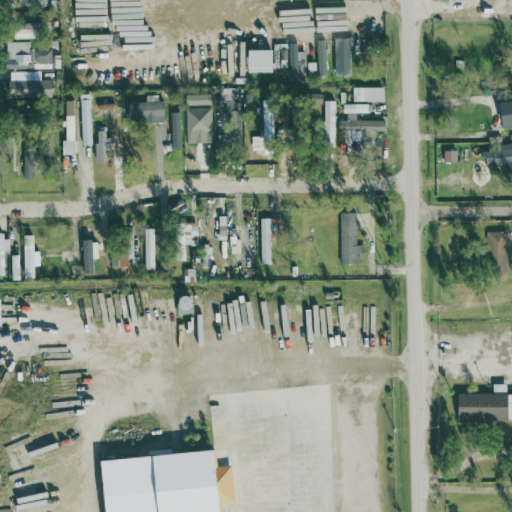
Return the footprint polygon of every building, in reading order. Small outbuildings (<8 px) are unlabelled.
[(12,39),(34,39),(33,24),(12,24),(12,39)] [(313,41),(315,76),(324,76),(322,41),(313,41)] [(3,66),(49,67),(49,50),(27,49),(27,43),(3,42),(3,66)] [(297,67),(303,67),(304,53),(294,53),(294,44),(286,44),(286,80),(297,80),(297,67)] [(267,50),(242,51),(243,71),(267,71),(267,50)] [(48,81),(38,80),(38,72),(5,72),(5,98),(48,98),(48,81)] [(381,88),(351,88),(350,102),(381,102),(381,88)] [(319,95),(304,94),(304,103),(319,104),(319,95)] [(209,95),(183,96),(183,106),(209,105),(209,95)] [(144,103),(125,103),(125,124),(160,124),(160,97),(144,97),(144,103)] [(78,100),(80,146),(91,145),(89,100),(78,100)] [(270,100),(259,100),(260,143),(271,143),(270,100)] [(71,155),(72,102),(64,101),(63,142),(59,142),(59,155),(71,155)] [(511,101),(494,102),(496,128),(511,126),(511,101)] [(322,124),(320,124),(321,148),(334,148),(333,102),(322,102),(322,124)] [(348,141),(372,142),(372,132),(382,132),(382,121),(354,121),(354,114),(362,114),(362,105),(342,105),(342,121),(336,121),(336,131),(348,132),(348,141)] [(184,109),(184,144),(210,143),(209,109),(184,109)] [(239,111),(227,112),(228,150),(240,150),(239,111)] [(178,149),(177,113),(168,114),(169,149),(178,149)] [(109,132),(93,131),(92,162),(108,163),(109,132)] [(511,144),(479,148),(482,169),(511,165),(511,164),(511,159),(511,158),(511,144)] [(20,177),(40,178),(41,148),(21,147),(20,177)] [(454,151),(440,152),(441,163),(455,162),(454,151)] [(337,265),(355,264),(354,213),(337,213),(337,265)] [(257,265),(268,265),(269,231),(279,231),(279,220),(258,219),(257,265)] [(195,235),(181,236),(181,224),(170,224),(172,261),(183,260),(182,246),(196,246),(195,235)] [(142,270),(154,270),(153,229),(141,229),(142,270)] [(483,232),(484,280),(505,279),(504,232),(483,232)] [(129,259),(130,235),(114,234),(112,268),(124,268),(125,259),(129,259)] [(20,279),(35,279),(35,252),(31,252),(31,236),(19,236),(20,279)] [(78,241),(79,274),(89,274),(88,241),(78,241)] [(511,420),(511,394),(503,394),(503,385),(490,385),(490,395),(453,394),(452,420),(511,420)] [(92,461),(96,511),(217,511),(217,505),(232,504),(228,466),(213,468),(212,451),(92,461)]
